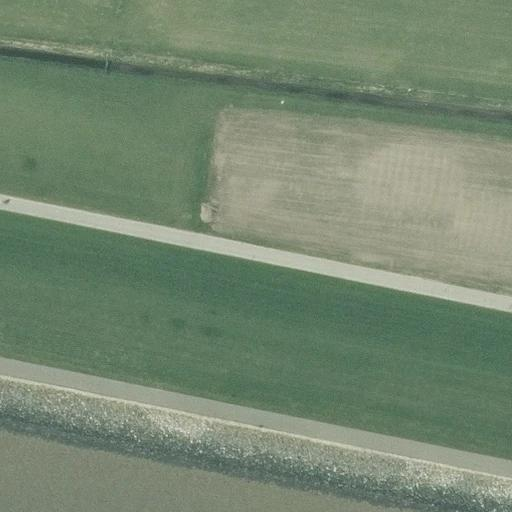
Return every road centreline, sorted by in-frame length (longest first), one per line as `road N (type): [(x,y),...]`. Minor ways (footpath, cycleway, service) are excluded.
road 1 (unclassified): [(511,311),(0,207)]
road 2 (unclassified): [(0,381),(511,484)]
